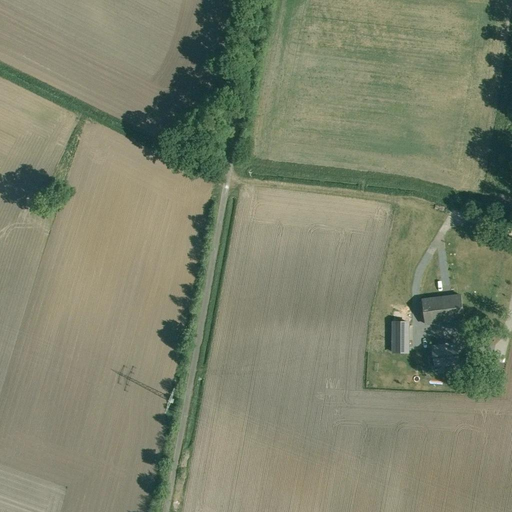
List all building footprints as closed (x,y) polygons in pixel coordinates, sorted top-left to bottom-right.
[(461,295),(442,298),(443,304),(446,322),(464,319),(461,295)] [(443,304),(424,306),(426,324),(446,322),(443,304)] [(408,323),(393,323),(393,343),(393,352),(408,352),(408,323)] [(382,340),(369,340),(369,352),(382,352),(382,340)] [(450,344),(425,347),(428,370),(452,368),(450,344)] [(485,358),(481,371),(498,377),(502,364),(485,358)]
